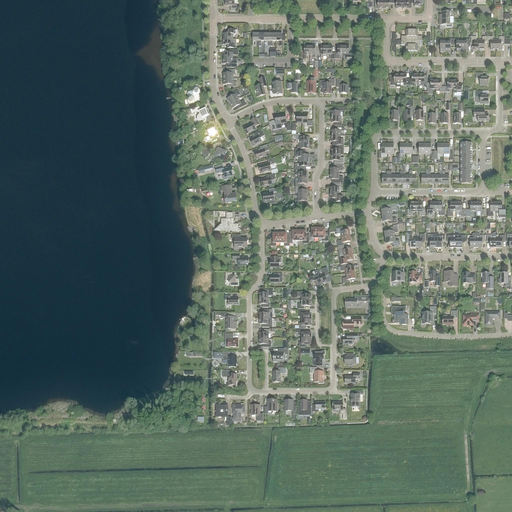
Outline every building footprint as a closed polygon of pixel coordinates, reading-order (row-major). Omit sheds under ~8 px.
[(225,0),(225,6),(230,6),(230,9),(237,9),(237,4),(234,4),(234,0),(225,0)] [(384,0),(380,0),(374,0),(375,4),(378,4),(378,9),(384,9),(384,0)] [(390,9),(390,4),(393,4),(392,0),(387,0),(384,0),(384,9),(390,9)] [(402,0),(399,0),(398,0),(392,0),(393,4),(396,4),(396,9),(402,9),(402,0)] [(405,0),(406,0),(402,0),(402,9),(408,9),(408,4),(411,4),(411,0),(405,0)] [(450,17),(452,17),(452,12),(446,12),(446,15),(439,15),(439,20),(450,20),(450,17)] [(452,28),(452,23),(450,23),(450,20),(439,20),(439,25),(446,25),(446,28),(452,28)] [(222,34),(222,39),(233,39),(233,36),(235,36),(235,34),(237,34),(237,30),(229,30),(229,34),(222,34)] [(401,41),(412,41),(412,30),(406,30),(406,36),(401,36),(401,41)] [(412,30),(412,41),(422,41),(422,36),(418,36),(418,30),(412,30)] [(279,41),(279,47),(282,47),(282,41),(285,41),(285,35),(282,35),(282,33),(276,33),(276,41),(279,41)] [(471,34),(471,37),(471,43),(474,43),(474,50),(479,50),(479,41),(476,41),(476,37),(473,37),(473,34),(471,34)] [(486,34),(486,37),(482,37),(482,41),(479,41),(479,50),(484,50),(484,43),(487,43),(488,37),(488,34),(486,34)] [(495,41),(495,50),(501,50),(501,43),(504,43),(504,37),(499,37),(499,41),(495,41)] [(233,43),(233,39),(222,39),(222,45),(227,45),(227,48),(236,48),(236,43),(233,43)] [(445,42),(442,42),(442,39),(437,39),(437,46),(440,46),(440,52),(445,52),(445,42)] [(450,46),(453,46),(454,46),(453,39),(448,39),(448,42),(445,42),(445,52),(450,52),(450,46)] [(462,42),(459,42),(459,39),(453,39),(454,46),(456,46),(456,52),(462,52),(462,42)] [(467,46),(470,46),(470,39),(465,39),(465,42),(462,42),(462,52),(467,52),(467,46)] [(412,51),(412,41),(401,41),(396,41),(396,45),(406,45),(406,51),(412,51)] [(422,41),(412,41),(412,51),(417,51),(418,45),(422,45),(422,41)] [(332,46),(326,46),(326,55),(330,55),(330,59),(335,59),(335,53),(332,53),(332,46)] [(335,53),(335,59),(340,59),(340,55),(343,55),(343,46),(338,46),(338,53),(335,53)] [(347,56),(347,59),(349,59),(349,61),(352,61),(352,54),(349,54),(349,46),(343,46),(343,55),(343,57),(347,56)] [(222,53),(222,59),(233,59),(233,55),(238,55),(238,50),(229,50),(229,53),(222,53)] [(237,59),(233,59),(222,59),(222,64),(229,64),(229,67),(237,67),(237,59)] [(222,74),(223,79),(233,79),(233,75),(235,75),(235,70),(229,70),(229,73),(222,74)] [(488,85),(488,77),(483,77),(483,73),(475,73),(475,79),(480,79),(480,85),(488,85)] [(396,87),(400,87),(400,83),(400,74),(394,74),(394,75),(390,75),(390,83),(391,83),(391,86),(396,86),(396,87)] [(406,74),(400,74),(400,83),(403,83),(403,86),(409,86),(409,79),(406,79),(406,74)] [(418,83),(418,74),(412,74),(412,79),(409,79),(409,86),(415,86),(414,83),(418,83)] [(424,74),(418,74),(418,83),(421,83),(421,86),(424,86),(424,87),(426,88),(427,88),(427,87),(427,76),(424,76),(424,74)] [(255,87),(256,88),(258,97),(256,97),(261,96),(262,96),(265,95),(263,87),(267,86),(264,78),(259,79),(261,85),(255,87)] [(233,82),(233,79),(223,79),(223,85),(230,84),(230,88),(237,87),(237,82),(233,82)] [(276,80),(276,83),(273,83),(273,94),(282,94),(281,80),(276,80)] [(331,89),(332,88),(332,87),(334,87),(334,80),(328,80),(328,83),(325,83),(325,81),(320,81),(320,89),(321,89),(321,93),(326,93),(326,94),(327,94),(327,93),(331,93),(331,89)] [(340,93),(348,93),(348,86),(342,86),(342,80),(337,80),(337,88),(340,88),(340,93)] [(430,87),(427,87),(427,88),(427,95),(432,95),(432,89),(436,89),(436,88),(436,80),(430,80),(430,87)] [(444,92),(444,88),(444,87),(441,87),(441,80),(436,80),(436,88),(436,89),(439,89),(439,92),(444,92)] [(453,89),(453,88),(453,80),(447,80),(447,87),(444,87),(444,88),(444,92),(449,92),(449,89),(453,89)] [(457,92),(462,92),(462,87),(459,87),(459,80),(453,80),(453,88),(453,89),(453,93),(457,93),(457,92)] [(298,93),(298,84),(291,84),(286,84),(286,90),(291,90),(291,93),(289,93),(291,93),(298,93)] [(194,97),(199,95),(201,93),(199,89),(198,88),(197,86),(196,85),(193,86),(193,87),(193,89),(192,91),(188,92),(187,94),(188,98),(194,97)] [(229,104),(239,99),(237,96),(240,95),(238,90),(231,93),(233,96),(227,99),(229,104)] [(488,104),(488,95),(483,95),(483,92),(475,92),(475,97),(476,97),(476,103),(480,103),(480,104),(488,104)] [(185,101),(186,105),(188,104),(190,105),(194,104),(195,102),(199,101),(200,99),(199,95),(194,97),(188,98),(187,100),(185,101)] [(240,102),(239,99),(229,104),(232,109),(238,106),(239,109),(247,105),(244,100),(240,102)] [(208,115),(205,108),(201,110),(199,107),(190,110),(192,114),(198,112),(200,114),(198,115),(197,117),(197,119),(198,122),(200,123),(202,123),(205,122),(206,120),(206,118),(206,117),(209,115),(208,115)] [(391,111),(391,121),(398,121),(398,114),(401,114),(401,107),(398,107),(398,111),(391,111)] [(410,111),(404,111),(404,121),(410,121),(410,114),(413,114),(413,107),(410,107),(410,111)] [(416,119),(416,121),(423,121),(423,114),(426,114),(426,107),(423,107),(423,111),(416,111),(416,114),(414,114),(414,119),(416,119)] [(345,111),(345,108),(335,108),(335,111),(331,111),(331,117),(340,117),(340,111),(345,111)] [(429,114),(429,124),(436,124),(436,117),(438,117),(438,109),(435,109),(435,114),(429,114)] [(488,121),(488,114),(482,114),(482,110),(474,110),(474,118),(478,118),(478,122),(488,121)] [(302,114),(302,123),(308,123),(308,126),(313,126),(313,121),(308,121),(308,114),(302,114)] [(281,124),(280,115),(274,116),(275,122),(271,122),(271,121),(271,122),(272,127),(273,131),(276,130),(276,129),(282,129),(281,124)] [(334,123),(334,126),(342,126),(342,123),(340,123),(340,117),(331,117),(331,123),(334,123)] [(243,128),(247,134),(255,130),(254,127),(256,126),(259,125),(256,118),(251,121),(252,124),(243,128)] [(207,132),(209,136),(206,138),(208,142),(211,140),(212,140),(213,141),(213,142),(218,139),(217,137),(219,137),(215,128),(214,128),(213,126),(207,128),(207,129),(207,128),(208,131),(207,132)] [(331,130),(331,136),(340,136),(340,132),(343,132),(345,130),(342,127),(334,127),(334,130),(331,130)] [(264,136),(261,130),(254,134),(256,137),(250,140),(253,147),(262,142),(260,138),(264,136)] [(299,140),(299,144),(310,143),(310,138),(303,138),(303,135),(295,135),(295,138),(297,138),(297,140),(299,140)] [(343,146),(343,139),(340,139),(340,136),(331,136),(331,142),(335,142),(335,146),(343,146)] [(295,149),(295,152),(303,152),(303,149),(310,149),(310,143),(299,144),(299,147),(297,147),(297,149),(295,149)] [(381,154),(387,154),(387,144),(381,144),(381,151),(378,151),(378,159),(381,159),(381,154)] [(431,144),(425,144),(425,154),(431,154),(431,159),(434,159),(434,151),(431,151),(431,144)] [(437,154),(443,154),(444,144),(437,144),(437,151),(434,151),(434,159),(437,159),(437,154)] [(444,144),(443,154),(449,154),(449,161),(453,161),(453,152),(450,152),(450,144),(444,144)] [(267,145),(260,147),(261,150),(255,153),(257,159),(267,156),(265,152),(269,151),(267,145)] [(331,149),(331,155),(340,155),(340,152),(342,152),(343,151),(343,146),(335,146),(334,146),(334,149),(331,149)] [(225,151),(218,148),(215,153),(213,157),(217,159),(222,161),(226,154),(226,153),(226,152),(225,151)] [(295,152),(295,158),(299,158),(299,161),(310,161),(310,155),(303,155),(303,152),(295,152)] [(340,158),(340,155),(331,155),(331,161),(334,161),(334,164),(344,164),(344,158),(340,158)] [(259,166),(261,174),(271,171),(270,165),(275,164),(274,158),(267,160),(268,164),(259,166)] [(310,161),(299,161),(299,164),(295,164),(295,169),(303,169),(303,166),(310,166),(310,161)] [(227,180),(227,179),(227,178),(233,176),(232,172),(233,172),(232,167),(231,167),(232,167),(224,169),(223,165),(215,167),(217,175),(224,173),(224,176),(224,177),(223,178),(224,179),(225,180),(226,180),(227,180)] [(334,165),(334,168),(330,168),(330,174),(339,174),(339,171),(342,171),(343,170),(343,165),(334,165)] [(295,169),(295,175),(298,175),(298,179),(307,179),(307,173),(303,173),(303,169),(295,169)] [(261,180),(262,186),(263,186),(263,187),(267,187),(267,186),(272,185),(271,180),(275,180),(275,174),(267,175),(268,175),(268,178),(261,180)] [(330,180),(333,180),(333,183),(343,183),(343,177),(342,177),(339,177),(339,174),(330,174),(330,180)] [(298,184),(295,184),(295,187),(304,187),(304,184),(307,184),(307,179),(298,179),(298,184)] [(330,187),(330,193),(339,193),(339,187),(340,187),(340,184),(333,184),(333,187),(330,187)] [(231,191),(231,186),(222,187),(222,192),(224,192),(225,194),(224,194),(225,204),(232,203),(232,202),(237,201),(236,193),(231,193),(231,191)] [(304,187),(295,187),(295,193),(298,193),(298,196),(307,196),(307,190),(304,190),(304,187)] [(277,192),(276,189),(269,190),(270,193),(263,194),(264,202),(269,202),(269,205),(275,204),(273,193),(277,192)] [(333,202),(340,202),(343,202),(343,198),(342,196),(339,196),(339,193),(330,193),(330,199),(333,199),(333,202)] [(306,205),(303,205),(303,202),(307,202),(307,196),(298,196),(298,200),(295,200),(295,205),(306,205)] [(413,212),(416,212),(416,202),(410,202),(410,210),(407,210),(407,216),(413,216),(413,212)] [(416,202),(416,212),(419,212),(419,216),(425,216),(425,210),(422,210),(422,202),(416,202)] [(436,212),(436,202),(430,202),(430,210),(427,210),(427,216),(433,216),(433,212),(436,212)] [(436,202),(436,212),(439,212),(439,216),(445,216),(445,210),(442,210),(442,202),(436,202)] [(453,212),(456,212),(456,202),(450,202),(450,210),(447,210),(447,217),(453,217),(453,212)] [(462,202),(456,202),(456,212),(459,212),(459,216),(461,216),(461,217),(466,217),(466,210),(462,210),(462,202)] [(466,210),(466,217),(470,217),(470,216),(473,216),(473,212),(476,212),(476,202),(470,202),(470,210),(466,210)] [(476,202),(476,212),(481,212),(481,216),(485,216),(485,210),(482,210),(482,202),(476,202)] [(487,210),(487,217),(493,217),(493,212),(496,212),(496,202),(490,202),(490,210),(487,210)] [(496,202),(496,212),(496,214),(499,214),(499,218),(506,218),(506,210),(506,207),(502,207),(502,202),(496,202)] [(387,205),(388,209),(382,210),(381,210),(382,216),(392,215),(391,211),(396,211),(395,204),(387,205)] [(238,224),(234,224),(234,219),(233,219),(233,213),(226,213),(226,220),(222,220),(222,219),(222,224),(215,231),(213,231),(228,231),(229,232),(229,231),(242,231),(241,231),(238,228),(238,224)] [(392,218),(392,215),(382,216),(383,222),(389,221),(389,224),(397,223),(396,218),(392,218)] [(390,227),(390,232),(385,232),(384,232),(385,238),(395,237),(394,233),(398,233),(397,226),(390,227)] [(318,229),(318,238),(323,238),(323,241),(328,241),(328,234),(325,234),(325,228),(318,229)] [(341,234),(341,237),(350,236),(349,230),(342,231),(341,228),(336,229),(336,234),(341,234)] [(314,239),(318,238),(318,229),(312,229),(312,234),(309,234),(309,236),(309,242),(314,242),(314,239)] [(299,241),(299,231),(292,231),(292,236),(289,236),(289,239),(290,244),(293,244),(293,241),(299,241)] [(303,244),(309,244),(309,242),(309,236),(306,236),(306,231),(299,231),(299,241),(303,241),(303,244)] [(280,243),(280,233),(273,233),(273,239),(270,239),(270,246),(276,246),(276,243),(280,243)] [(280,233),(280,243),(284,243),(284,246),(290,246),(290,244),(289,239),(286,239),(286,233),(280,233)] [(467,242),(470,242),(470,248),(471,248),(471,249),(473,249),(473,248),(476,248),(476,233),(474,234),(472,235),(472,236),(467,236),(467,242)] [(485,242),(485,236),(480,236),(480,235),(478,233),(476,233),(476,248),(479,248),(479,249),(481,249),(481,248),(482,248),(482,242),(485,242)] [(493,248),(496,248),(496,238),(496,233),(495,233),(492,235),(492,236),(487,236),(487,242),(490,242),(490,248),(491,248),(491,249),(493,249),(493,248)] [(416,248),(416,238),(412,238),(412,234),(407,234),(407,242),(410,242),(410,248),(416,248)] [(419,238),(416,238),(416,248),(419,248),(419,249),(421,249),(421,248),(422,248),(422,242),(425,242),(425,235),(419,235),(419,238)] [(433,248),(436,248),(436,235),(427,235),(427,242),(430,242),(430,248),(431,248),(431,249),(433,249),(433,248)] [(440,236),(439,235),(436,235),(436,248),(442,248),(442,242),(445,242),(445,236),(440,236)] [(450,248),(456,248),(456,235),(453,235),(452,236),(447,236),(447,242),(450,242),(450,248)] [(466,236),(462,236),(459,236),(459,235),(456,235),(456,248),(462,248),(462,242),(466,242),(466,236)] [(351,242),(350,236),(341,237),(342,241),(337,241),(338,247),(344,246),(343,243),(351,242)] [(499,238),(496,238),(496,248),(502,248),(502,242),(505,242),(505,236),(499,236),(499,238)] [(395,237),(385,238),(385,241),(385,243),(386,243),(386,244),(392,243),(393,247),(400,246),(399,240),(395,240),(395,237)] [(234,239),(234,248),(238,248),(238,247),(243,247),(243,248),(248,248),(248,239),(235,239),(234,239)] [(343,256),(352,255),(351,249),(344,250),(344,247),(338,247),(339,256),(343,256)] [(248,266),(249,266),(248,263),(249,263),(249,262),(248,262),(248,258),(240,258),(240,254),(233,254),(233,260),(238,260),(238,266),(239,266),(248,266)] [(352,255),(343,256),(339,256),(339,257),(339,259),(340,260),(340,265),(346,264),(346,261),(353,260),(352,255)] [(270,261),(270,267),(270,270),(270,267),(279,267),(279,263),(281,263),(281,258),(273,258),(273,261),(270,261)] [(345,271),(346,274),(355,273),(354,267),(347,268),(346,265),(341,266),(341,272),(345,271)] [(319,275),(322,285),(327,283),(325,276),(329,274),(327,267),(320,270),(322,274),(319,275)] [(314,280),(317,286),(322,285),(319,275),(317,270),(315,271),(314,272),(309,274),(312,281),(314,280)] [(393,277),(392,277),(392,282),(401,282),(401,281),(404,281),(404,273),(401,273),(401,272),(393,272),(393,277)] [(416,275),(416,272),(409,272),(409,283),(416,283),(416,281),(422,281),(422,274),(418,274),(418,275),(416,275)] [(437,272),(430,272),(430,275),(429,276),(429,278),(430,279),(430,282),(434,282),(434,287),(440,286),(440,277),(437,277),(437,272)] [(444,272),(444,282),(449,282),(449,286),(457,286),(457,278),(454,278),(454,272),(444,272)] [(229,283),(230,283),(230,286),(238,286),(238,279),(235,279),(235,276),(232,276),(232,273),(226,273),(226,281),(229,281),(229,283)] [(282,283),(282,273),(273,273),(273,276),(270,276),(270,283),(282,283)] [(355,273),(346,274),(346,278),(342,278),(343,284),(349,283),(348,280),(355,279),(355,273)] [(463,284),(470,284),(470,283),(475,283),(475,275),(471,275),(470,275),(470,273),(463,273),(463,284)] [(482,278),(482,284),(487,284),(487,289),(493,289),(493,280),(493,277),(489,277),(489,273),(481,273),(481,278),(482,278)] [(508,279),(508,273),(500,273),(500,279),(498,279),(498,284),(505,284),(505,288),(511,288),(511,279),(508,279)] [(273,290),(269,290),(262,290),(262,293),(259,293),(259,299),(268,299),(268,296),(273,296),(273,290)] [(301,297),(301,301),(311,301),(311,295),(304,295),(304,292),(297,292),(297,297),(301,297)] [(238,305),(238,298),(231,298),(231,296),(225,295),(225,301),(228,301),(228,305),(229,305),(238,305)] [(355,300),(346,300),(346,307),(356,307),(356,302),(369,302),(369,296),(355,296),(355,300)] [(268,304),(268,299),(259,299),(259,305),(262,304),(262,308),(269,308),(269,304),(268,304)] [(301,301),(301,304),(298,304),(298,309),(304,309),(304,306),(311,306),(311,301),(301,301)] [(393,323),(394,323),(400,323),(400,325),(409,325),(408,325),(408,319),(409,319),(409,315),(405,315),(405,310),(405,307),(404,307),(396,307),(392,307),(392,310),(392,316),(394,316),(394,320),(393,320),(393,323)] [(430,307),(430,313),(422,313),(422,320),(421,320),(421,324),(430,324),(430,321),(432,321),(432,322),(432,314),(436,314),(436,307),(430,307)] [(262,313),(259,313),(259,319),(268,319),(272,319),(272,310),(269,310),(262,310),(262,313)] [(302,317),(302,320),(311,320),(311,314),(305,314),(305,311),(299,311),(299,317),(302,317)] [(447,317),(447,316),(444,316),(443,317),(442,317),(442,325),(449,325),(453,325),(453,318),(457,318),(457,311),(451,311),(451,317),(447,317)] [(500,319),(500,312),(486,312),(486,325),(492,325),(492,319),(500,319)] [(236,330),(236,317),(227,317),(227,313),(219,313),(219,316),(224,318),(227,318),(227,322),(224,322),(224,325),(227,325),(227,329),(224,329),(224,331),(227,331),(227,330),(236,330)] [(471,316),(463,316),(463,322),(463,326),(467,326),(467,325),(473,325),(473,321),(478,321),(478,314),(471,314),(471,315),(471,316)] [(352,322),(343,322),(343,324),(343,325),(343,329),(354,329),(354,324),(361,324),(361,318),(352,318),(352,322)] [(268,319),(259,319),(259,325),(262,324),(262,328),(269,327),(272,327),(272,319),(268,319)] [(311,326),(311,320),(302,320),(302,323),(299,323),(299,329),(305,329),(305,326),(311,326)] [(259,333),(259,339),(268,339),(268,333),(269,333),(269,330),(262,330),(262,333),(259,333)] [(302,336),(302,339),(311,339),(311,333),(305,333),(305,330),(296,330),(296,333),(299,333),(299,336),(302,336)] [(239,347),(239,340),(233,340),(232,339),(232,334),(225,334),(225,347),(239,347)] [(353,340),(357,340),(357,335),(351,335),(351,338),(346,338),(343,338),(343,344),(349,344),(351,346),(353,343),(353,342),(353,340)] [(271,348),(271,344),(271,342),(268,342),(268,339),(259,339),(259,345),(262,345),(262,348),(271,348)] [(311,339),(302,339),(302,342),(299,342),(299,348),(305,348),(305,345),(311,345),(311,339)] [(273,363),(277,363),(277,362),(284,362),(284,355),(288,355),(288,349),(280,349),(280,352),(276,352),(276,355),(273,355),(273,363)] [(324,359),(324,355),(325,355),(325,351),(321,351),(321,352),(314,352),(314,359),(316,359),(316,366),(322,366),(322,359),(324,359)] [(237,356),(229,356),(229,353),(222,353),(216,353),(216,357),(222,357),(222,359),(224,359),(224,363),(228,363),(228,367),(236,367),(236,361),(237,361),(237,356)] [(345,357),(345,364),(348,364),(348,366),(352,366),(352,364),(356,364),(356,357),(354,357),(354,354),(346,354),(346,357),(345,357)] [(273,372),(273,383),(276,382),(276,383),(277,383),(277,382),(281,382),(280,374),(286,374),(286,368),(278,368),(278,372),(273,372)] [(314,374),(314,382),(311,382),(319,382),(319,384),(323,384),(323,380),(322,380),(322,376),(323,376),(324,371),(317,371),(317,368),(310,368),(310,374),(314,374)] [(228,386),(232,386),(233,386),(236,386),(236,379),(237,379),(237,375),(230,375),(230,371),(223,371),(223,377),(228,377),(228,385),(226,385),(226,386),(228,386)] [(345,377),(345,384),(355,384),(355,379),(359,379),(359,374),(353,374),(353,377),(345,377)] [(360,395),(363,395),(363,391),(355,391),(355,395),(351,395),(351,407),(360,407),(360,395)] [(264,407),(264,414),(268,415),(268,412),(277,412),(277,401),(268,401),(268,407),(264,407)] [(285,411),(292,411),(292,412),(292,415),(296,415),(296,402),(293,403),(293,401),(282,401),(285,401),(285,411)] [(307,409),(307,401),(300,401),(300,407),(298,407),(298,416),(311,416),(311,409),(307,409)] [(325,403),(316,403),(316,405),(312,405),(312,412),(318,412),(318,409),(322,409),(323,411),(326,408),(325,407),(325,403)] [(346,419),(346,409),(343,409),(343,403),(333,403),(333,405),(332,405),(332,406),(333,406),(333,410),(340,410),(340,415),(343,415),(343,419),(346,419)] [(241,405),(233,405),(233,414),(234,414),(234,418),(231,418),(231,425),(234,425),(234,422),(241,422),(241,414),(245,414),(245,405),(244,405),(244,404),(241,404),(241,405)] [(216,406),(216,414),(217,414),(217,417),(225,417),(228,417),(228,411),(227,411),(227,405),(219,405),(219,406),(216,406)] [(253,409),(251,409),(251,416),(257,416),(257,421),(263,421),(263,414),(260,414),(260,405),(253,405),(253,409)]
